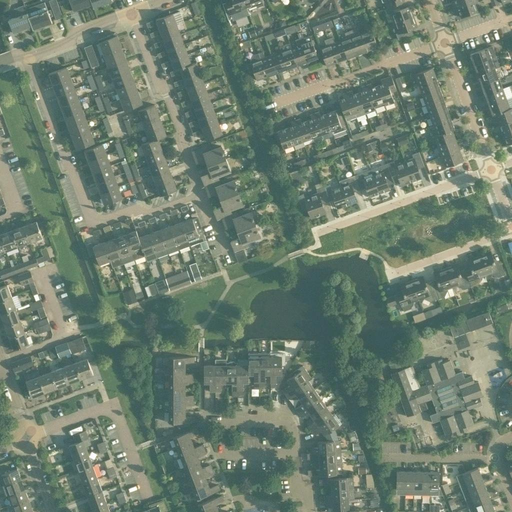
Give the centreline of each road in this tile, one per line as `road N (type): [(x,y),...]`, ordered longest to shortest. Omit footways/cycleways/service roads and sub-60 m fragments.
road 1 (residential): [(200,195),(90,225),(27,58)]
road 2 (residential): [(200,195),(131,12)]
road 3 (residential): [(149,498),(113,406),(26,439)]
road 4 (residential): [(314,230),(491,169)]
road 5 (residential): [(273,103),(444,43)]
road 6 (residential): [(307,511),(289,421),(223,418)]
road 7 (residential): [(1,361),(64,336),(42,272)]
road 8 (residential): [(491,169),(444,43)]
road 9 (residential): [(511,231),(389,276)]
